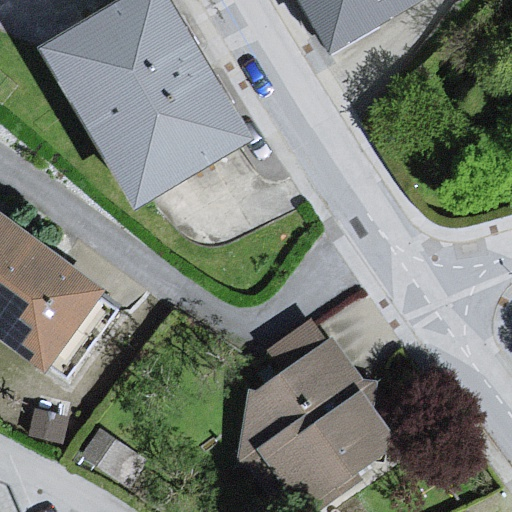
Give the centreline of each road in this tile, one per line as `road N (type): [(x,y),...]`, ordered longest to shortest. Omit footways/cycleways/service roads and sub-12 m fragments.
road 1 (residential): [(415,286),(247,0)]
road 2 (residential): [(511,417),(415,286)]
